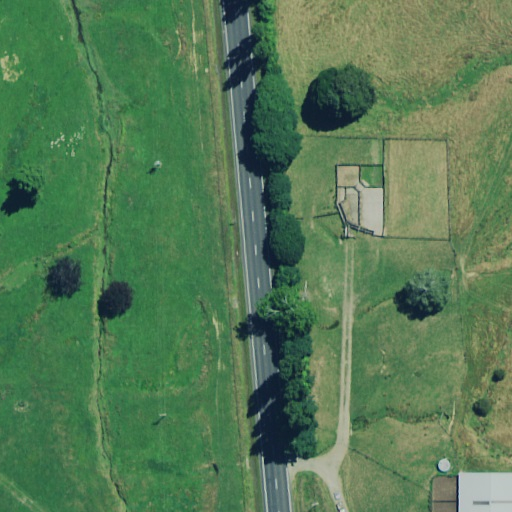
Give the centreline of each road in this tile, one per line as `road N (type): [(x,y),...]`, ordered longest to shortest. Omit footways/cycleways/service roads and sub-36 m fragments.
road 1 (trunk): [(278,511),(237,0)]
road 2 (track): [(334,485),(350,457),(361,266)]
